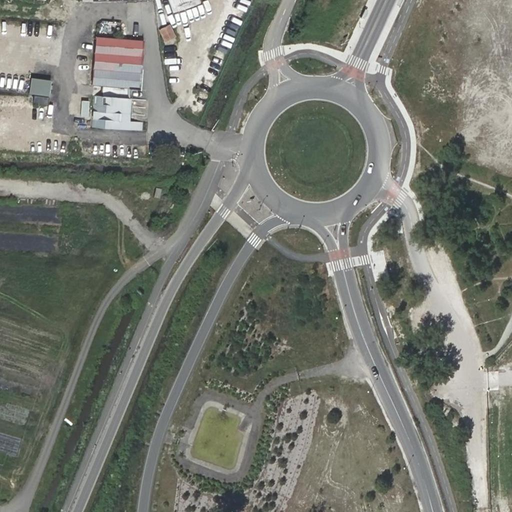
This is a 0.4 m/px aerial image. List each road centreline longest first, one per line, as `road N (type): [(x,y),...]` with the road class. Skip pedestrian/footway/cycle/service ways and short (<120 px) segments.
road 1 (motorway): [(252,149),(242,179),(165,302),(77,511)]
road 2 (motorway): [(142,511),(164,417),(235,270),(260,231),(304,214)]
road 3 (secondary): [(433,511),(339,255)]
road 4 (track): [(161,246),(96,192),(0,186)]
road 5 (secondary): [(352,206),(374,183),(382,149),(361,102)]
